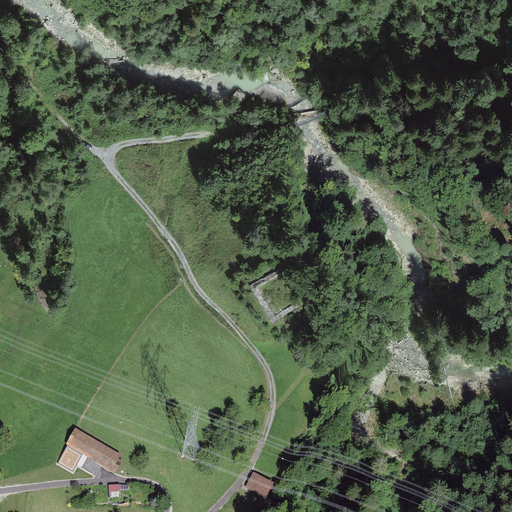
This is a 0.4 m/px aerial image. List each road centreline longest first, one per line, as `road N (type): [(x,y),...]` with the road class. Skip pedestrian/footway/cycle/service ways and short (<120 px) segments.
road 1 (track): [(336,105),(285,124),(118,145),(103,157),(271,382),(272,412),(258,456),(214,511)]
road 2 (track): [(167,511),(163,493),(144,480),(0,491)]
